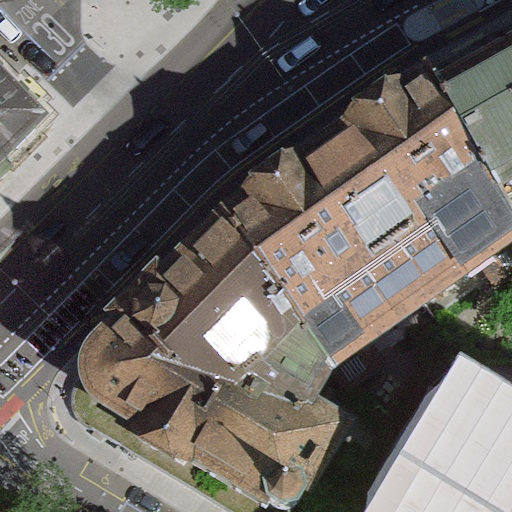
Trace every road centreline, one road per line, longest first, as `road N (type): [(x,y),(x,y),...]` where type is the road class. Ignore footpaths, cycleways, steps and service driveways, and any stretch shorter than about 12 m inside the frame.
road 1 (secondary): [(177,144),(0,323)]
road 2 (residential): [(177,144),(36,0)]
road 3 (secondary): [(363,0),(231,89)]
road 4 (residential): [(111,511),(0,439)]
